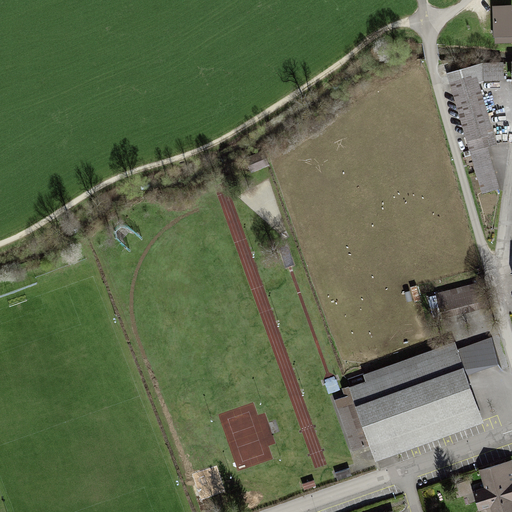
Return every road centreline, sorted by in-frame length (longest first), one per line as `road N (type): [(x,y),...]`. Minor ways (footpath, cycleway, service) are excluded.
road 1 (track): [(0,248),(125,178),(214,147),(389,27),(426,22)]
road 2 (track): [(422,0),(440,99),(499,289)]
road 3 (residential): [(511,196),(499,289),(511,339)]
road 4 (residential): [(403,471),(287,511)]
